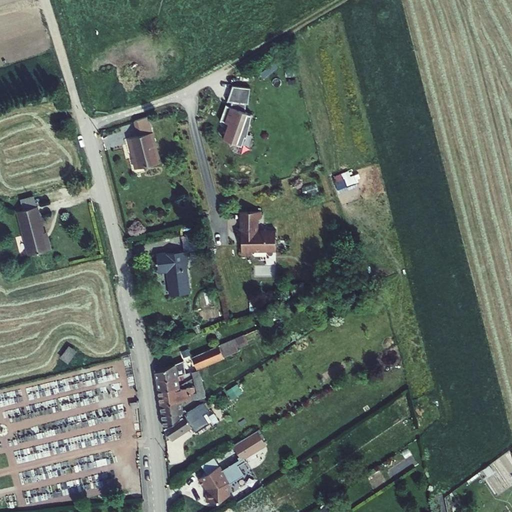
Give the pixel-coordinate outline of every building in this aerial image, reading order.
[(229,103),(223,119),(232,123),(226,139),(244,146),(257,114),(254,113),(255,105),(249,104),(249,100),(253,101),(255,85),(237,82),(231,98),(237,99),(236,106),(229,103)] [(137,137),(125,140),(133,169),(158,163),(145,117),(132,121),(137,137)] [(353,170),(335,173),(337,189),(356,187),(353,170)] [(34,195),(20,197),(21,206),(36,203),(34,195)] [(35,206),(15,211),(27,255),(49,249),(46,238),(43,238),(35,206)] [(261,210),(241,209),(240,226),(236,226),(236,235),(241,235),(241,241),(239,242),(239,254),(250,254),(250,248),(274,250),(275,230),(265,230),(264,231),(256,228),(257,216),(260,217),(261,210)] [(179,251),(152,255),(154,273),(163,272),(166,295),(186,293),(182,262),(186,262),(184,251),(195,249),(193,237),(177,239),(179,251)] [(239,334),(223,341),(226,350),(243,343),(239,334)] [(223,341),(190,355),(194,368),(220,357),(219,353),(226,350),(223,341)] [(181,360),(155,371),(158,395),(180,393),(185,387),(186,383),(179,384),(176,367),(181,365),(181,360)] [(199,370),(189,373),(191,381),(201,378),(199,370)] [(204,388),(201,378),(191,381),(193,390),(204,388)] [(190,387),(185,387),(180,393),(158,395),(159,401),(180,398),(190,397),(190,391),(190,387)] [(205,395),(204,388),(193,390),(195,399),(205,395)] [(182,411),(180,398),(159,401),(162,426),(182,413),(182,411)] [(182,413),(162,426),(167,435),(191,421),(188,416),(208,403),(206,398),(182,413)] [(254,430),(230,445),(237,456),(240,457),(262,443),(263,443),(254,430)] [(212,457),(203,463),(206,469),(216,463),(212,457)] [(216,465),(195,478),(200,485),(202,483),(205,488),(204,490),(204,501),(216,501),(226,495),(226,481),(223,477),(224,476),(219,468),(218,469),(216,465)] [(265,482),(222,511),(295,511),(288,500),(280,505),(265,482)]
